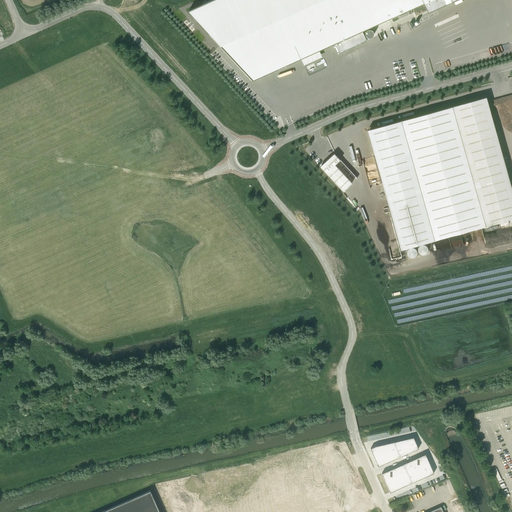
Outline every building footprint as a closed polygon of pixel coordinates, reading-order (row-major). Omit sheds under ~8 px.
[(202,4),(189,10),(194,17),(195,16),(196,15),(199,22),(210,34),(214,31),(221,45),(253,80),(258,76),(259,77),(260,77),(329,46),(335,43),(339,53),(364,41),(367,40),(363,31),(412,8),(416,16),(427,11),(428,13),(456,0),(211,0),(202,4)] [(413,14),(411,10),(391,19),(393,23),(413,14)] [(485,97),(369,129),(403,249),(511,218),(511,195),(486,102),(485,97)] [(334,153),(320,167),(343,191),(352,183),(335,165),(341,160),(334,153)] [(377,173),(377,176),(369,177),(370,182),(380,181),(379,173),(377,173)] [(414,439),(371,449),(379,467),(418,449),(414,439)] [(425,455),(382,474),(390,493),(434,473),(425,455)] [(327,511),(308,457),(204,495),(210,511),(327,511)] [(159,511),(150,491),(101,511),(159,511)]
